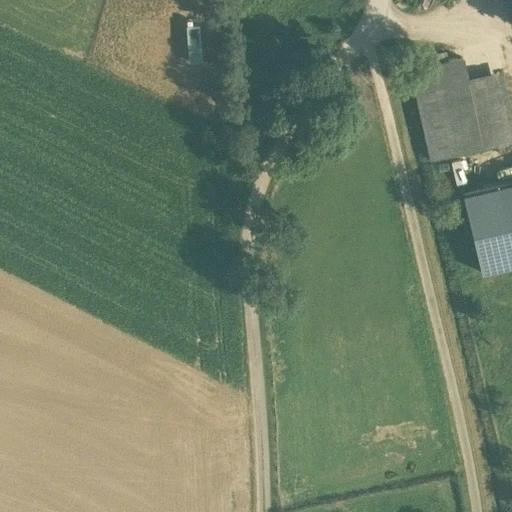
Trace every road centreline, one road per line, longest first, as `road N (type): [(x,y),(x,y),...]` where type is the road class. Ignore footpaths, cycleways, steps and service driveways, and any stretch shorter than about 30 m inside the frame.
road 1 (track): [(366,23),(315,81),(247,207),(264,511)]
road 2 (track): [(366,23),(476,511)]
